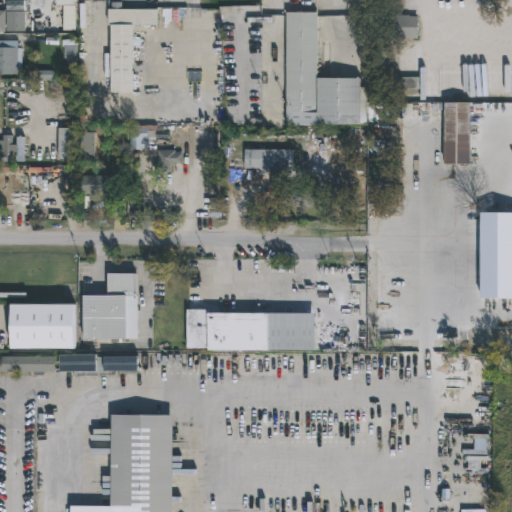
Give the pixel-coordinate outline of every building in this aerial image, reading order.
[(22,0),(22,6),(22,10),(24,10),(24,31),(5,31),(5,0),(22,0)] [(131,25),(131,92),(108,92),(108,25),(107,25),(107,9),(156,9),(156,25),(131,25)] [(356,9),(356,27),(348,27),(348,29),(354,29),(353,42),(348,42),(348,38),(334,38),(334,27),(330,27),(331,9),(356,9)] [(315,12),(315,78),(358,78),(358,87),(365,87),(365,124),(284,125),(285,12),(315,12)] [(408,15),(408,16),(417,16),(417,39),(384,38),(384,16),(408,15)] [(76,40),(76,65),(65,65),(65,59),(62,59),(62,47),(60,47),(60,40),(76,40)] [(16,47),(20,48),(20,63),(16,63),(16,75),(0,75),(0,41),(16,41),(16,47)] [(388,83),(372,83),(373,48),(389,48),(388,83)] [(418,90),(393,90),(393,77),(400,77),(400,73),(418,73),(418,90)] [(469,164),(442,164),(442,103),(469,103),(469,164)] [(94,125),(94,132),(96,132),(96,160),(80,160),(80,125),(94,125)] [(154,150),(129,150),(129,131),(131,131),(131,125),(155,126),(154,150)] [(73,129),(72,159),(57,159),(57,128),(73,129)] [(13,138),(12,144),(17,144),(17,137),(24,137),(24,160),(16,160),(17,153),(12,153),(12,161),(1,161),(1,165),(0,165),(0,152),(3,152),(3,149),(0,149),(0,140),(2,140),(2,135),(13,135),(13,138)] [(174,150),(174,153),(181,153),(181,164),(174,164),(174,166),(170,166),(170,169),(157,169),(157,150),(174,150)] [(292,169),(243,168),(243,150),(292,150),(292,169)] [(109,181),(109,196),(81,195),(82,181),(93,181),(93,173),(105,173),(105,181),(109,181)] [(0,174),(12,174),(12,193),(24,193),(24,210),(10,210),(10,208),(0,208),(0,174)] [(312,187),(312,207),(286,208),(286,204),(279,204),(279,187),(312,187)] [(134,274),(134,279),(141,279),(141,291),(133,291),(133,296),(136,296),(136,340),(80,339),(80,296),(105,296),(105,274),(134,274)] [(8,350),(8,305),(70,305),(71,350),(8,350)] [(205,309),(205,314),(312,314),(312,351),(205,351),(205,350),(184,350),(184,309),(205,309)] [(96,371),(60,372),(60,355),(96,355),(96,371)] [(53,372),(0,372),(0,357),(53,357),(53,372)] [(138,371),(103,371),(103,357),(138,357),(138,371)] [(173,416),(171,511),(69,511),(69,507),(109,508),(110,415),(173,416)]
